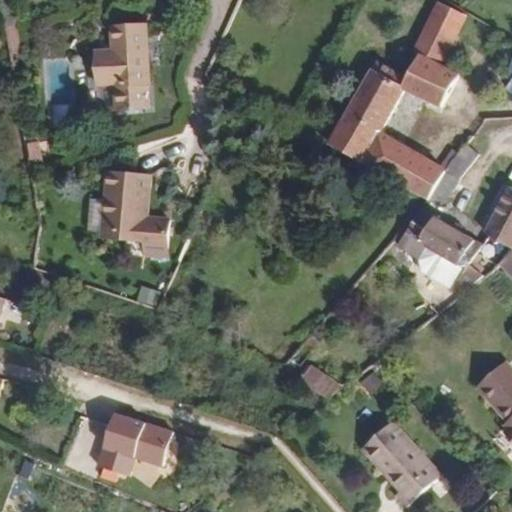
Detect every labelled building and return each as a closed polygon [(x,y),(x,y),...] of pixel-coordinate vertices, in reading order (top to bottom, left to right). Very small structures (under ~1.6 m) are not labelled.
[(2,0),(6,25),(18,23),(14,0),(2,0)] [(440,4),(416,53),(421,55),(443,66),(467,17),(440,4)] [(151,85),(148,25),(114,27),(116,51),(116,60),(104,61),(105,85),(107,110),(151,108),(149,85),(151,85)] [(116,51),(98,52),(100,85),(105,85),(104,61),(116,60),(116,51)] [(409,78),(379,61),(330,144),(378,171),(372,181),(383,187),(393,179),(430,201),(448,172),(397,143),(393,150),(377,142),(381,135),(406,90),(443,108),(461,74),(443,66),(421,55),(409,78)] [(393,150),(397,143),(381,135),(377,142),(393,150)] [(452,162),(448,172),(461,180),(480,155),(467,145),(452,162)] [(113,201),(115,173),(110,172),(107,200),(113,201)] [(448,172),(430,201),(447,202),(461,180),(448,172)] [(147,236),(153,176),(115,173),(113,201),(107,200),(107,201),(95,200),(94,220),(105,221),(104,232),(147,236)] [(511,247),(511,186),(511,187),(487,233),(511,247)] [(418,207),(395,242),(416,255),(459,282),(454,289),(464,296),(489,276),(471,265),(484,245),(462,232),(454,228),(418,207)] [(147,236),(104,232),(104,238),(147,242),(147,236)] [(500,267),(511,279),(511,254),(501,266),(500,267)] [(459,282),(416,255),(421,267),(454,289),(459,282)] [(511,367),(507,362),(477,389),(509,424),(511,427),(511,367)] [(313,367),(304,386),(331,400),(349,386),(313,367)] [(367,381),(377,395),(391,384),(381,370),(367,381)] [(102,464),(134,475),(141,455),(166,464),(177,430),(120,410),(102,464)] [(397,496),(408,508),(444,476),(395,421),(363,450),(401,492),(397,496)] [(35,463),(26,459),(20,474),(30,477),(35,463)]
